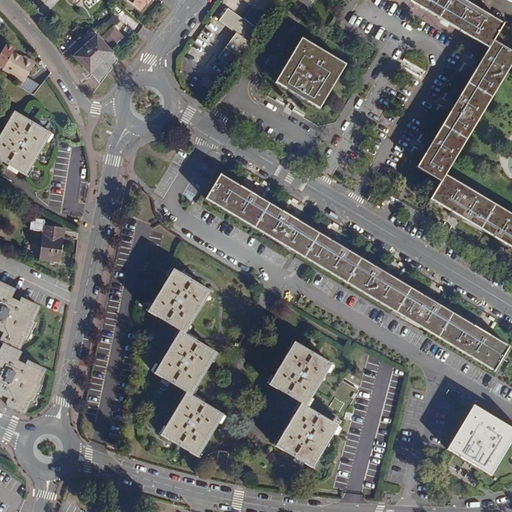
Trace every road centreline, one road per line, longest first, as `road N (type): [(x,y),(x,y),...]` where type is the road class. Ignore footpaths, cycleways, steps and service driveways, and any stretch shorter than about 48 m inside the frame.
road 1 (residential): [(209,130),(174,193),(178,215),(509,410)]
road 2 (tertiary): [(511,307),(209,130)]
road 3 (tertiary): [(56,428),(113,159),(132,119)]
road 4 (residential): [(69,456),(204,496),(306,511)]
road 5 (residential): [(2,0),(84,107),(125,106)]
